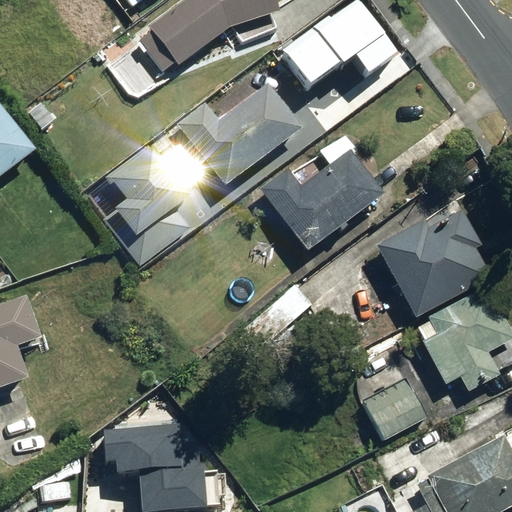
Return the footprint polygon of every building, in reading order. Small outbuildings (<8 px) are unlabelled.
[(272,22),(265,0),(178,0),(139,28),(171,74),(225,35),(272,22)] [(218,196),(296,134),(261,87),(213,125),(201,109),(169,134),(218,196)] [(0,185),(38,156),(0,107),(0,185)] [(300,261),(383,200),(340,141),(257,202),(300,261)] [(400,319),(478,278),(450,227),(421,243),(416,234),(368,260),(400,319)] [(164,252),(150,238),(130,257),(143,272),(164,252)] [(493,377),(511,367),(511,336),(488,289),(480,293),(470,298),(422,322),(425,328),(409,336),(439,396),(454,388),(460,399),(495,381),(493,377)] [(21,304),(0,310),(0,393),(22,386),(11,353),(34,345),(21,304)] [(403,384),(358,406),(379,449),(424,426),(403,384)] [(510,511),(511,511),(511,429),(417,486),(432,511),(510,511)] [(129,511),(194,511),(192,462),(166,438),(95,441),(97,488),(129,486),(129,511)]
